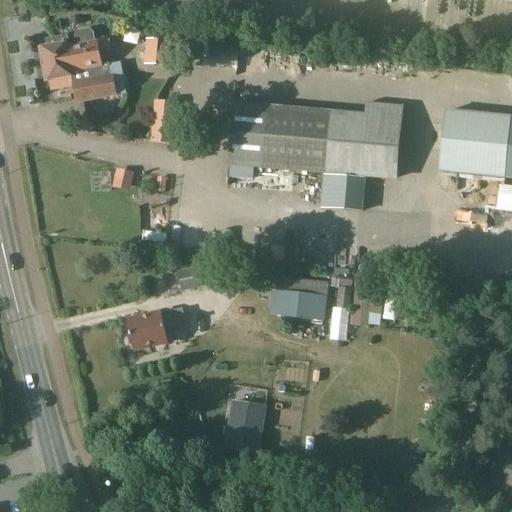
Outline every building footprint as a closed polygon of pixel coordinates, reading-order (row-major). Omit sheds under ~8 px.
[(75,49),(67,50),(72,79),(74,79),(78,102),(113,96),(110,76),(103,77),(99,56),(111,54),(109,43),(95,45),(93,33),(89,31),(77,33),(74,39),(75,49)] [(146,41),(144,66),(169,68),(171,42),(146,41)] [(135,60),(138,47),(124,44),(122,57),(135,60)] [(66,46),(42,50),(48,83),(72,79),(67,50),(66,46)] [(174,131),(176,106),(154,104),(150,145),(173,146),(174,131)] [(258,171),(263,108),(232,106),(227,168),(229,169),(244,170),(258,171)] [(434,109),(429,169),(439,170),(496,174),(500,117),(500,114),(434,109)] [(74,120),(76,133),(89,136),(96,129),(86,118),(74,120)] [(116,171),(112,188),(129,192),(133,175),(116,171)] [(323,175),(321,209),(362,213),(364,179),(336,176),(325,176),(323,175)] [(157,179),(156,193),(165,194),(166,180),(157,179)] [(208,291),(201,262),(173,269),(179,297),(208,291)] [(274,281),(273,291),(325,297),(326,287),(274,281)] [(337,289),(350,290),(351,283),(335,281),(334,291),(337,291),(337,289)] [(371,283),(355,281),(350,327),(367,328),(371,283)] [(337,289),(337,291),(335,310),(349,311),(350,290),(337,289)] [(325,297),(273,291),(271,291),(269,313),(271,313),(323,319),(324,319),(327,298),(325,297)] [(181,311),(161,315),(161,313),(126,321),(133,355),(168,347),(164,330),(185,325),(181,311)] [(251,464),(257,418),(226,414),(220,460),(251,464)] [(511,456),(508,455),(495,478),(511,487),(511,456)]
